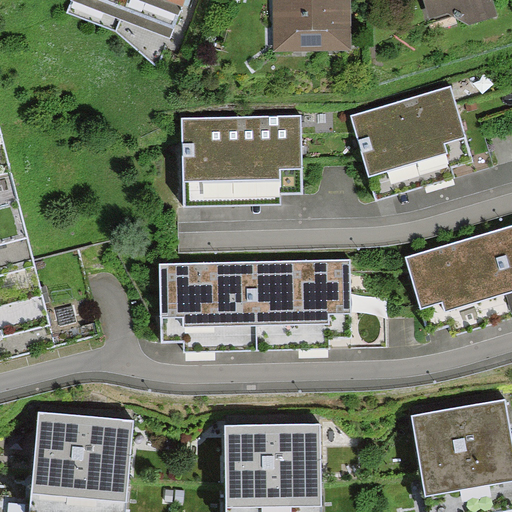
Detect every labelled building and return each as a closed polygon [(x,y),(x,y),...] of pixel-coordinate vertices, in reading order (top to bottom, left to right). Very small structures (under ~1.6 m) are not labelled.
[(184,0),(69,0),(67,4),(166,45),(184,0)] [(345,0),(275,0),(276,47),(346,46),(345,0)] [(426,0),(431,15),(451,9),(471,18),(493,12),(489,0),(426,0)] [(449,88),(352,118),(373,185),(453,160),(449,149),(466,144),(449,88)] [(300,120),(183,120),(183,194),(277,193),(277,186),(300,186),(300,120)] [(0,141),(0,354),(50,342),(0,141)] [(511,228),(407,259),(423,316),(511,290),(511,228)] [(348,264),(164,267),(166,327),(349,324),(348,264)] [(511,442),(504,400),(412,416),(428,511),(489,511),(511,508),(511,442)] [(123,511),(131,423),(41,415),(32,511),(123,511)] [(319,511),(318,428),(227,429),(229,511),(319,511)]
